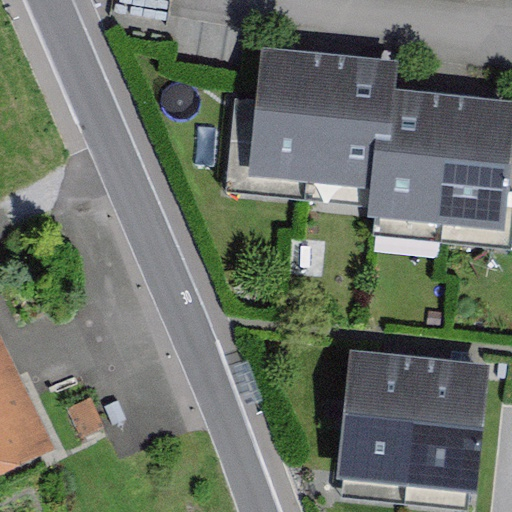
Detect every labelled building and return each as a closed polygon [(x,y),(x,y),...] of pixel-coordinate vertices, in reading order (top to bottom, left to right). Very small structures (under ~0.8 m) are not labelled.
[(246,168),(314,177),(327,74),(258,65),(246,168)] [(394,82),(327,74),(314,177),(381,185),(391,105),(394,82)] [(378,209),(436,216),(449,112),(391,105),(381,185),(378,209)] [(511,144),(511,119),(449,112),(436,216),(502,225),(511,144)] [(0,367),(0,466),(39,447),(0,367)] [(337,482),(407,488),(417,376),(347,370),(337,482)] [(487,382),(417,376),(407,488),(477,494),(487,382)]
